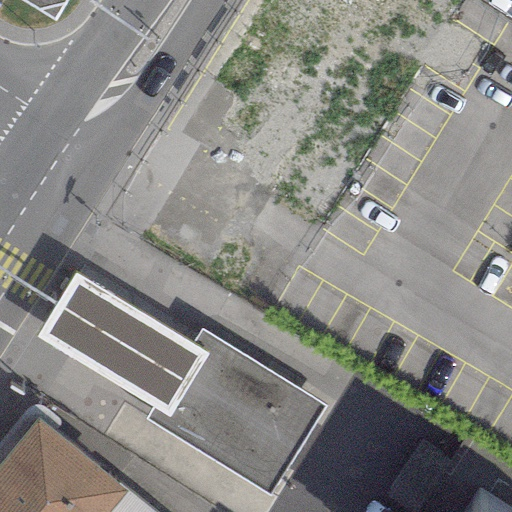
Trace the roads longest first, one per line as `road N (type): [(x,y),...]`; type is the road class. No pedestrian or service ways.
road 1 (primary): [(65,142),(150,0)]
road 2 (primary): [(0,245),(65,142)]
